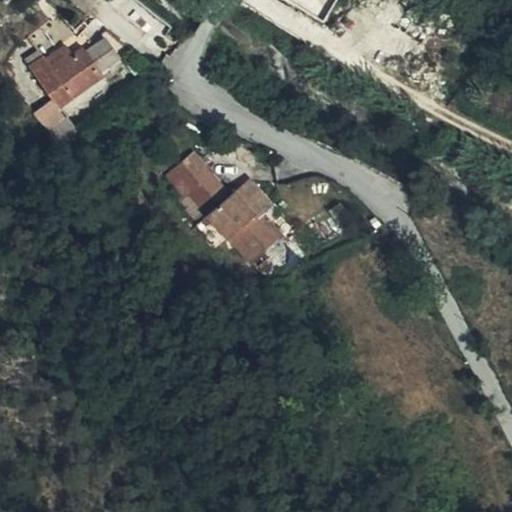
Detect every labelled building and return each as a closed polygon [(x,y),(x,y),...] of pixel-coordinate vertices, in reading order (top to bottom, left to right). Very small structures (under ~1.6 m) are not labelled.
[(295,0),(324,18),(334,0),(295,0)] [(22,62),(52,104),(84,81),(152,27),(119,6),(63,48),(42,63),(37,57),(33,53),(22,62)] [(42,63),(63,48),(58,41),(37,57),(42,63)] [(52,104),(31,118),(40,130),(60,116),(52,104)] [(40,130),(51,144),(70,130),(60,116),(40,130)] [(184,195),(189,190),(212,171),(196,152),(168,176),(184,195)] [(212,171),(189,190),(253,261),(285,230),(266,208),(275,200),(252,173),(232,192),(212,171)]
